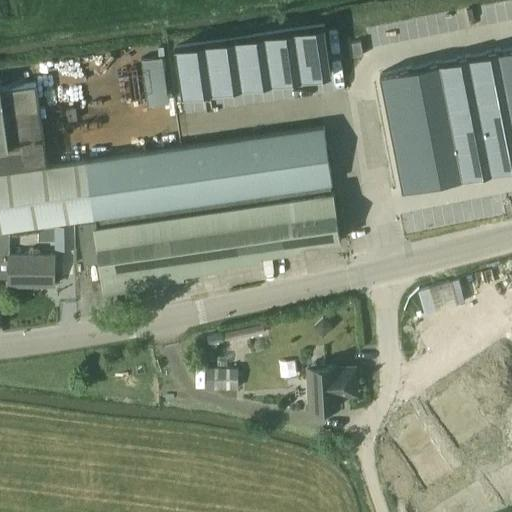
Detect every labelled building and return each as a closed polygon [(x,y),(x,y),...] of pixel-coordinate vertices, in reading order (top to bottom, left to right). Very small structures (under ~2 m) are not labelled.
[(320,31),(175,53),(182,104),(328,83),(320,31)] [(351,42),(354,56),(363,54),(361,40),(351,42)] [(511,46),(380,73),(402,188),(511,166),(511,46)] [(148,102),(169,100),(164,55),(144,57),(148,102)] [(0,172),(47,165),(35,82),(0,86),(0,172)] [(322,126),(90,159),(95,215),(97,229),(333,193),(333,191),(331,191),(329,182),(330,182),(322,126)] [(47,165),(0,172),(0,228),(78,218),(95,215),(90,159),(47,165)] [(340,239),(333,193),(97,229),(100,256),(98,256),(103,290),(144,284),(144,280),(183,275),(183,271),(223,266),(222,262),(262,257),(262,253),(301,247),(300,244),(340,239)] [(84,258),(98,256),(100,256),(97,229),(95,215),(78,218),(84,258)] [(75,248),(75,223),(56,223),(56,248),(75,248)] [(53,254),(9,254),(10,232),(0,233),(0,277),(9,278),(9,284),(53,285),(53,254)] [(262,323),(225,331),(227,340),(264,332),(262,323)] [(221,332),(207,335),(209,344),(223,341),(221,332)] [(511,353),(494,368),(511,390),(511,353)] [(217,357),(217,365),(224,365),(224,364),(225,358),(225,357),(217,357)] [(309,366),(311,408),(338,406),(337,394),(355,393),(354,366),(336,367),(336,365),(325,365),(324,362),(312,363),(312,366),(309,366)] [(206,388),(238,388),(238,367),(206,367),(206,388)] [(466,388),(443,405),(472,446),(496,429),(466,388)] [(420,419),(397,434),(420,470),(443,455),(420,419)] [(511,511),(511,492),(495,501),(500,511),(511,511)]
